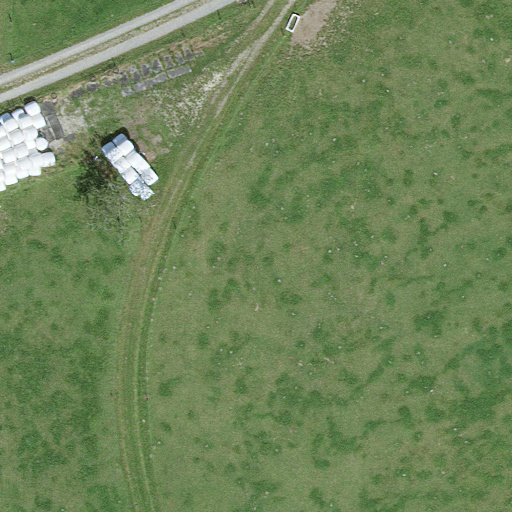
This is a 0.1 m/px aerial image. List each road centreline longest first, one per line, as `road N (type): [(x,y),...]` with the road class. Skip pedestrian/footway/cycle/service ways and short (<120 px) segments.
road 1 (track): [(274,0),(198,133),(150,240),(129,410),(141,511)]
road 2 (track): [(203,0),(0,86)]
